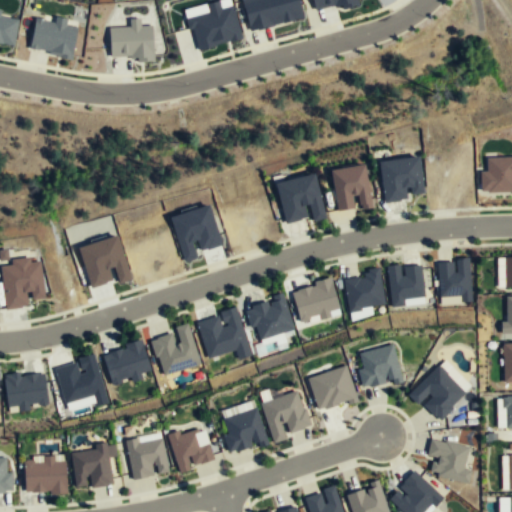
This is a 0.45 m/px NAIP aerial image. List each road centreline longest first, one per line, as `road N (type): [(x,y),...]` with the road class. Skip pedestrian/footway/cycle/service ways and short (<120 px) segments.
road 1 (residential): [(0,342),(82,326),(342,244),(511,226)]
road 2 (residential): [(0,75),(107,94),(172,88),(382,29),(428,0)]
road 3 (residential): [(381,435),(135,511)]
